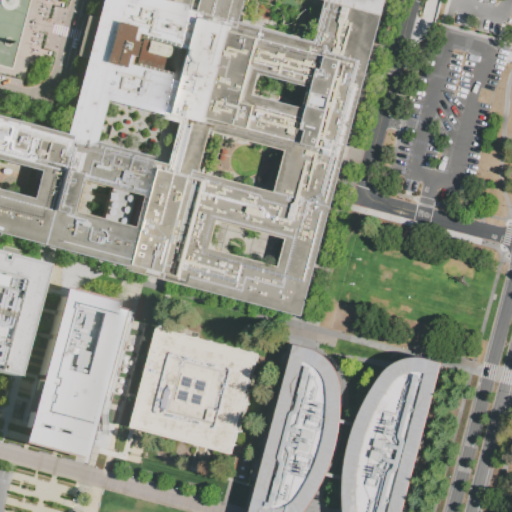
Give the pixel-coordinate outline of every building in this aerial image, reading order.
[(96,0),(61,137),(91,145),(102,103),(185,125),(174,166),(183,169),(196,116),(205,118),(231,20),(160,2),(152,0),(96,0)] [(388,0),(374,58),(319,43),(330,1),(326,0),(248,0),(242,23),(231,20),(160,2),(160,0),(388,0)] [(242,23),(319,43),(374,58),(335,208),(279,194),(290,153),(214,133),(203,174),(183,169),(196,116),(205,118),(231,20),(242,23)] [(0,120),(61,137),(32,247),(0,238),(0,120)] [(183,169),(155,279),(32,247),(61,137),(91,145),(174,166),(183,169)] [(183,169),(203,174),(279,194),(335,208),(307,318),(155,279),(183,169)] [(0,251),(44,263),(14,380),(0,376),(0,251)] [(50,290),(8,442),(88,464),(104,409),(130,313),(50,290)] [(133,429),(160,328),(262,354),(236,456),(133,429)] [(349,511),(348,496),(349,472),(352,450),(358,430),(366,410),(379,387),(390,372),(402,361),(418,356),(434,357),(449,362),(409,511),(254,511),(300,343),(320,348),(330,354),(338,362),(345,375),(347,389),(348,408),(346,431),(341,451),(334,472),(324,493),(311,511),(349,511)]
